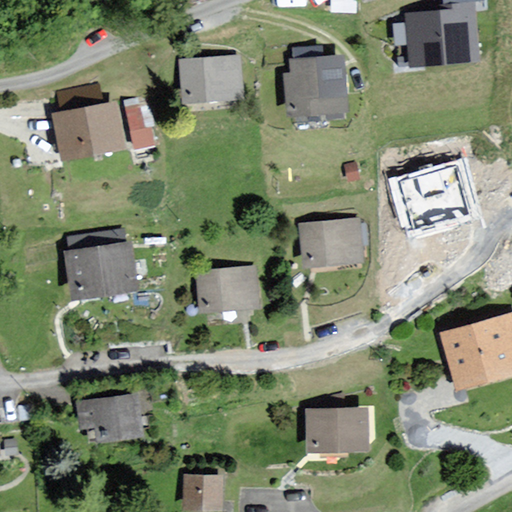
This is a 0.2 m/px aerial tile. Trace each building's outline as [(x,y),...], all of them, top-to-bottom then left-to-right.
[(472,64),(469,7),(429,9),(430,16),(404,17),(406,68),(472,64)] [(313,50),(291,51),(293,75),(282,79),(284,117),(339,114),(336,60),(313,61),(313,50)] [(240,55),(180,58),(183,101),(243,98),(240,55)] [(58,86),(62,105),(106,97),(102,78),(58,86)] [(114,104),(56,115),(64,157),(122,147),(114,104)] [(134,143),(156,142),(156,119),(133,119),(134,143)] [(478,210),(464,162),(393,183),(407,231),(478,210)] [(359,216),(299,222),(304,268),(364,262),(359,216)] [(124,249),(62,257),(68,301),(129,293),(124,249)] [(257,265),(197,270),(201,312),(260,307),(257,265)] [(511,317),(446,335),(460,388),(511,374),(511,317)] [(130,401),(75,405),(77,430),(86,429),(87,444),(133,440),(130,401)] [(365,411),(312,412),(312,449),(366,448),(365,411)] [(221,478),(188,477),(187,507),(220,508),(221,478)]
